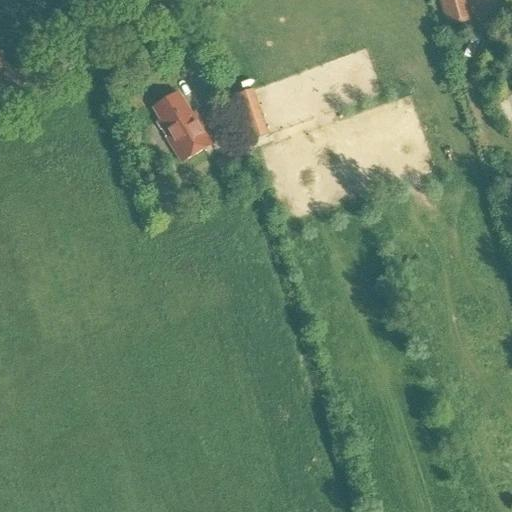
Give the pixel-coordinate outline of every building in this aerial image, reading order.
[(437,0),(440,11),(465,4),(464,0),(437,0)] [(249,142),(267,137),(253,92),(235,97),(249,142)] [(160,122),(157,123),(182,165),(215,146),(196,114),(192,116),(180,95),(154,111),(160,122)] [(511,98),(496,103),(503,126),(511,123),(511,98)] [(235,152),(215,165),(227,185),(247,173),(235,152)]
